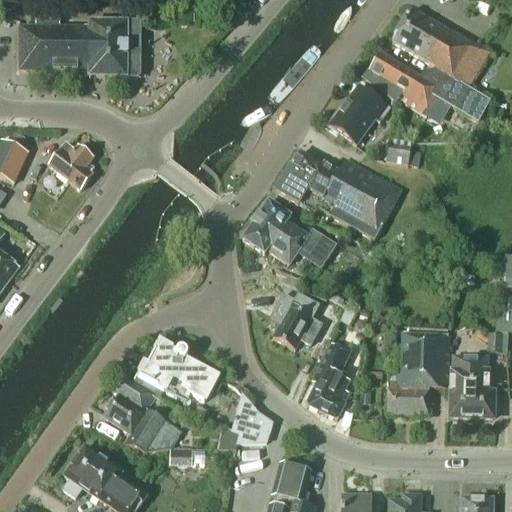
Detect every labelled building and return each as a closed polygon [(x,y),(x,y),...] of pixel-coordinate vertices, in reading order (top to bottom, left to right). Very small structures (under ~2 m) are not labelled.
[(435,71),(469,92),(490,58),(449,33),(448,35),(411,13),(391,45),(435,71)] [(88,32),(59,31),(59,18),(35,18),(35,31),(19,31),(18,75),(88,76),(88,81),(136,81),(138,79),(139,29),(137,27),(128,27),(88,26),(88,32)] [(491,106),(469,92),(435,71),(418,80),(380,57),(372,70),(370,69),(364,80),(364,85),(395,107),(397,103),(427,122),(438,104),(447,109),(475,127),(477,128),(491,106)] [(388,113),(357,91),(341,113),(340,112),(327,129),(354,148),(372,122),(378,126),(388,113)] [(20,155),(26,142),(15,136),(9,149),(20,155)] [(412,143),(388,139),(387,149),(385,166),(416,172),(419,155),(410,153),(412,143)] [(27,158),(1,145),(0,147),(0,181),(13,187),(27,158)] [(74,154),(66,147),(48,170),(80,194),(92,179),(89,177),(93,172),(88,168),(93,162),(77,150),(74,154)] [(319,168),(299,156),(274,197),(297,211),(298,210),(315,219),(316,215),(374,246),(401,194),(343,163),(336,175),(321,167),(319,168)] [(0,210),(10,197),(0,190),(0,210)] [(291,221),(268,206),(243,244),(266,259),(268,255),(281,264),(290,271),(299,257),(322,273),(337,251),(313,234),(309,240),(287,226),(291,221)] [(5,283),(8,285),(18,272),(0,258),(0,241),(3,237),(0,234),(0,279),(5,283)] [(503,260),(492,259),(490,278),(502,279),(503,260)] [(511,263),(503,263),(500,294),(497,335),(511,336),(511,263)] [(0,296),(8,285),(5,283),(0,279),(0,296)] [(349,328),(356,315),(347,310),(340,323),(349,328)] [(311,324),(289,312),(272,343),(294,355),(301,344),(311,350),(323,328),(313,322),(311,324)] [(487,354),(501,355),(502,338),(489,336),(487,354)] [(448,342),(392,339),(391,355),(396,355),(395,387),(387,387),(385,420),(426,422),(427,394),(446,395),(448,342)] [(318,387),(307,409),(338,424),(345,408),(349,399),(345,397),(351,386),(343,382),(346,376),(342,374),(351,355),(331,345),(311,384),(318,387)] [(187,362),(188,361),(188,360),(188,359),(188,358),(187,357),(187,356),(186,355),(185,355),(185,354),(184,354),(183,354),(182,354),(181,354),(180,354),(179,354),(178,355),(177,356),(177,357),(161,348),(162,347),(160,347),(148,369),(143,367),(136,381),(164,396),(186,408),(191,399),(205,407),(217,382),(186,366),(187,362)] [(487,362),(451,361),(450,420),(491,421),(492,397),(486,397),(487,362)] [(155,402),(122,381),(111,397),(117,401),(103,423),(131,442),(126,451),(148,458),(168,455),(180,436),(146,415),(155,402)] [(258,414),(241,396),(231,435),(239,437),(236,446),(267,445),(273,425),(258,414)] [(191,471),(191,470),(192,454),(170,453),(169,470),(191,471)] [(122,480),(85,454),(65,482),(70,485),(63,496),(76,505),(83,494),(108,511),(141,511),(148,503),(120,483),(122,480)] [(312,478),(281,469),(269,511),(315,511),(307,510),(303,509),(312,478)] [(370,511),(371,500),(341,499),(340,511),(370,511)] [(419,511),(420,501),(401,500),(401,505),(388,505),(388,511),(419,511)] [(487,500),(482,500),(480,502),(456,501),(455,511),(492,511),(492,502),(489,502),(487,500)]
